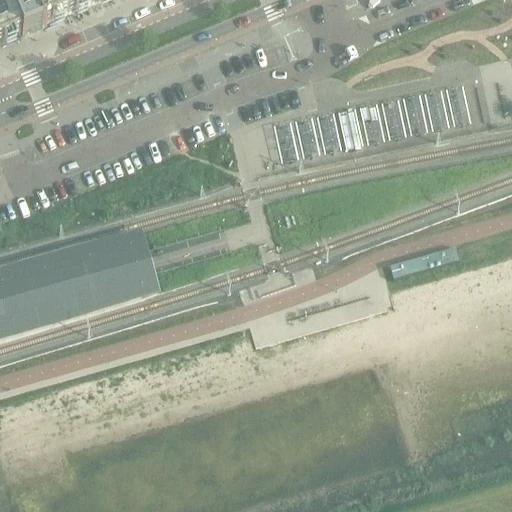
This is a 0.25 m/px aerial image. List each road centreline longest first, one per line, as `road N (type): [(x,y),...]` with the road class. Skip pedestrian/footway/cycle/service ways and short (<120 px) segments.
road 1 (residential): [(0,122),(304,0)]
road 2 (residential): [(231,0),(0,93)]
